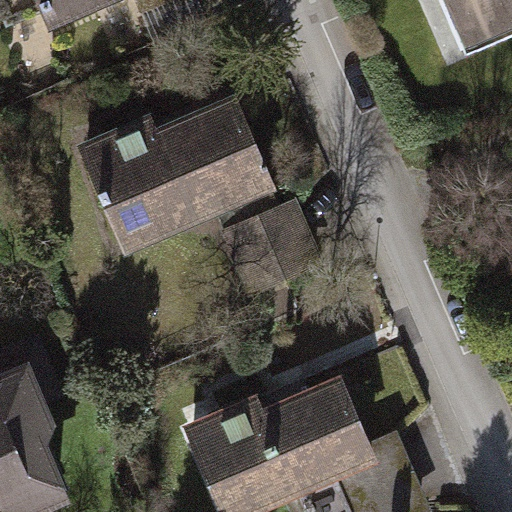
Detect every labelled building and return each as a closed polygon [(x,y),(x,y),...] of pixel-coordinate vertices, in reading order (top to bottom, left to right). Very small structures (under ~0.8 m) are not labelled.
[(43,0),(64,52),(199,0),(43,0)] [(511,0),(427,0),(462,77),(511,54),(511,0)] [(242,88),(88,151),(129,252),(213,218),(236,274),(306,245),(242,88)] [(12,346),(0,351),(0,511),(73,511),(79,510),(12,346)] [(345,363),(185,425),(219,511),(263,511),(284,504),(287,511),(430,511),(398,428),(374,437),(345,363)]
